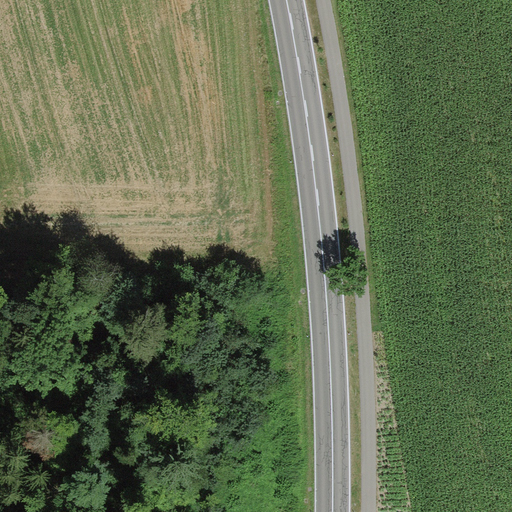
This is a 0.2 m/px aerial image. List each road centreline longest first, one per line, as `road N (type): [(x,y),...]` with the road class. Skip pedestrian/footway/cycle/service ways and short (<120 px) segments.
road 1 (track): [(322,0),(344,111),(365,314),(368,511)]
road 2 (primary): [(333,511),(323,258),(287,0)]
